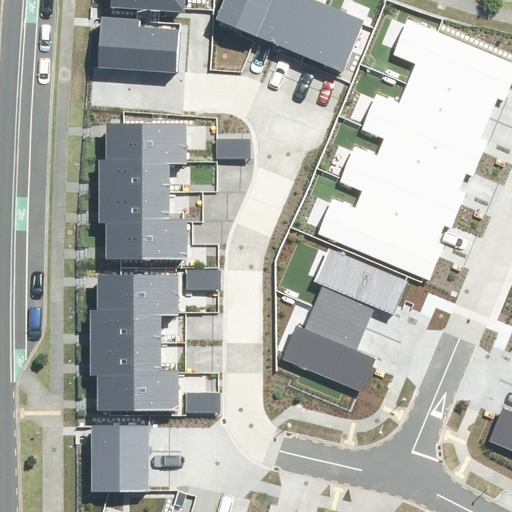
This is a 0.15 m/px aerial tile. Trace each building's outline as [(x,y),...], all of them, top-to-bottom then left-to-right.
[(106,0),(106,6),(193,12),(194,0),(106,0)] [(227,0),(221,14),(260,31),(262,27),(277,34),(291,0),(227,0)] [(323,0),(291,0),(277,34),(315,50),(335,5),(323,0)] [(371,21),(335,5),(315,50),(350,66),(371,21)] [(101,16),(96,81),(176,88),(180,37),(143,34),(144,19),(101,16)] [(418,63),(409,84),(488,117),(496,100),(503,103),(511,79),(511,62),(410,22),(397,55),(418,63)] [(488,117),(409,84),(400,105),(376,95),(362,127),(387,138),(466,171),(474,174),(488,142),(479,138),(488,117)] [(114,120),(114,158),(168,159),(186,159),(186,120),(114,120)] [(466,171),(387,138),(378,159),(354,149),(340,181),(365,192),(442,224),(452,228),(465,196),(457,192),(466,171)] [(216,139),(216,157),(249,158),(250,140),(216,139)] [(105,158),(104,184),(168,184),(168,159),(114,158),(105,158)] [(168,184),(104,184),(104,216),(113,216),(168,216),(168,184)] [(442,224),(365,192),(354,212),(330,202),(317,234),(428,281),(442,249),(433,245),(442,224)] [(168,216),(113,216),(113,251),(182,251),(182,216),(168,216)] [(90,283),(97,246),(78,242),(70,279),(90,283)] [(395,314),(409,278),(331,246),(317,278),(323,280),(314,304),(366,325),(374,305),(395,314)] [(186,269),(186,288),(219,289),(220,271),(186,269)] [(107,271),(107,310),(161,310),(179,310),(179,271),(107,271)] [(283,356),(363,388),(377,354),(358,346),(366,325),(314,304),(307,325),(297,321),(283,356)] [(97,310),(97,335),(161,335),(161,310),(107,310),(97,310)] [(161,335),(97,335),(97,367),(106,367),(160,367),(161,335)] [(160,367),(106,367),(106,402),(175,403),(175,367),(160,367)] [(185,394),(184,413),(218,414),(219,395),(185,394)] [(511,411),(503,408),(489,442),(511,451),(511,411)] [(143,426),(84,426),(85,489),(144,488),(143,426)]
